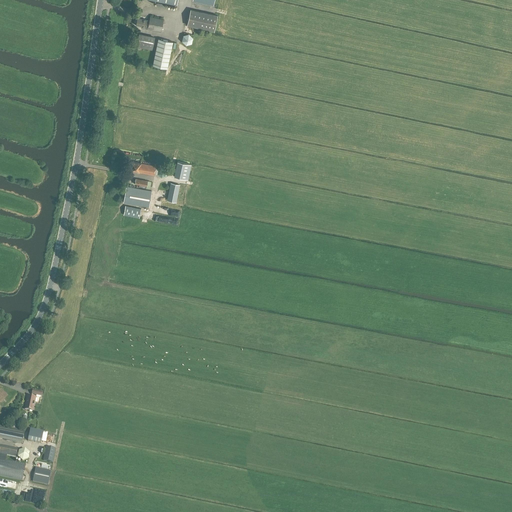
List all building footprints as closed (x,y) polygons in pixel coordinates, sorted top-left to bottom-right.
[(215,31),(218,15),(190,9),(186,25),(215,31)] [(161,32),(163,20),(150,17),(149,20),(137,18),(135,25),(141,26),(141,28),(161,32)] [(138,39),(138,40),(153,44),(155,36),(140,33),(138,39)] [(182,41),(186,44),(191,43),(192,38),(188,34),(183,35),(182,41)] [(152,65),(166,68),(167,68),(172,41),(158,38),(152,65)] [(166,175),(167,170),(163,166),(158,168),(155,168),(155,166),(140,163),(132,161),(130,170),(139,172),(154,175),(154,173),(157,174),(161,177),(166,175)] [(188,180),(191,165),(177,162),(174,177),(188,180)] [(146,188),(147,181),(136,179),(135,183),(139,184),(139,187),(146,188)] [(176,201),(179,185),(171,183),(167,200),(176,201)] [(123,202),(148,207),(151,191),(126,186),(123,202)] [(139,217),(141,209),(125,205),(124,214),(139,217)] [(41,396),(42,392),(32,390),(31,394),(32,394),(31,397),(27,396),(24,409),(33,411),(36,395),(41,396)] [(0,438),(22,443),(25,431),(0,426),(0,438)] [(43,431),(36,430),(30,429),(28,440),(41,443),(43,431)] [(0,475),(22,480),(25,465),(6,461),(7,455),(16,457),(17,449),(0,445),(0,475)] [(53,462),(55,448),(46,447),(44,460),(53,462)] [(18,450),(19,458),(22,457),(23,460),(30,459),(27,448),(18,450)] [(48,485),(51,471),(36,468),(33,481),(48,485)]
